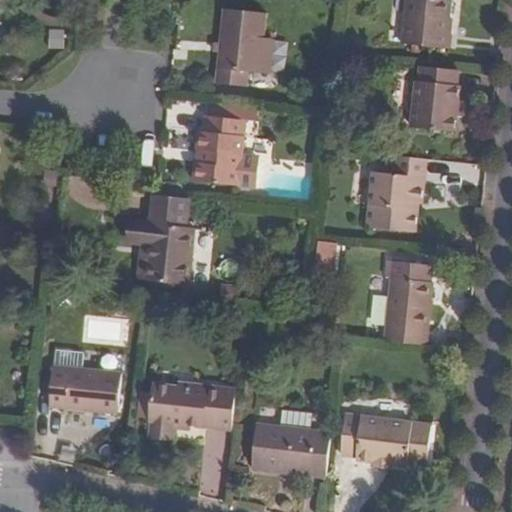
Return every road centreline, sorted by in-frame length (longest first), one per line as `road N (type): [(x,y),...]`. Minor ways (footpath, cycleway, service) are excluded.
road 1 (residential): [(511,169),(473,511)]
road 2 (residential): [(174,511),(0,475)]
road 3 (residential): [(121,110),(0,99)]
